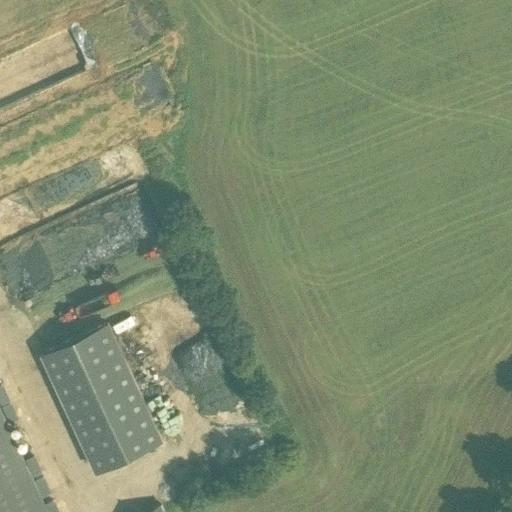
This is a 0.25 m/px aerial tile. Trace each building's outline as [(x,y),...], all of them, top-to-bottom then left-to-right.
[(11,135),(26,166),(129,116),(114,85),(11,135)] [(10,266),(20,266),(19,249),(10,249),(10,266)] [(96,470),(165,439),(110,319),(41,350),(96,470)] [(0,511),(48,511),(0,403),(0,511)] [(165,511),(161,503),(142,511),(165,511)]
